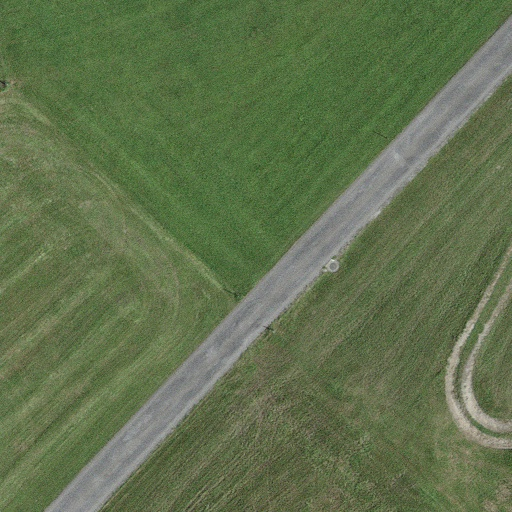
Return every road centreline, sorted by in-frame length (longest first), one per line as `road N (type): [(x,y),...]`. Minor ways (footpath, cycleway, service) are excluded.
road 1 (unclassified): [(46,511),(511,21)]
road 2 (track): [(511,226),(458,323),(453,359),(461,395),(483,416),(511,410)]
